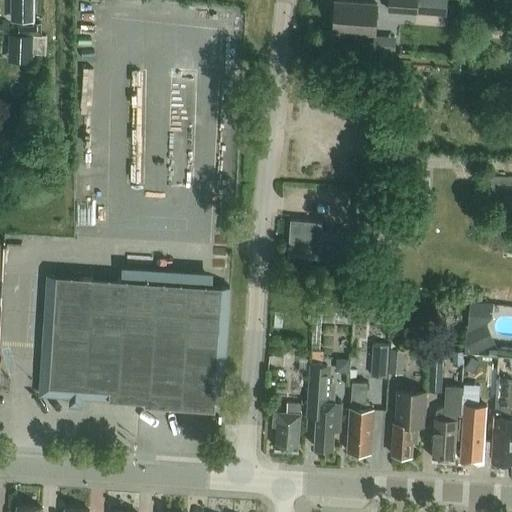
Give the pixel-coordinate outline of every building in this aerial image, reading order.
[(10,0),(11,21),(30,21),(34,21),(33,0),(10,0)] [(389,0),(389,10),(416,12),(417,0),(389,0)] [(335,1),(333,32),(374,35),(376,4),(335,1)] [(19,33),(40,33),(40,24),(35,24),(35,27),(19,27),(19,33)] [(33,35),(9,34),(8,61),(32,62),(33,35)] [(173,68),(170,183),(195,184),(197,68),(173,68)] [(384,220),(385,196),(348,195),(348,203),(356,203),(356,220),(384,220)] [(290,218),(287,255),(320,257),(353,259),(355,231),(322,229),(323,221),(290,218)] [(49,276),(40,396),(70,398),(70,407),(81,407),(81,399),(145,403),(145,407),(169,408),(215,412),(216,395),(222,396),(230,289),(49,276)] [(315,300),(312,349),(319,349),(321,321),(351,323),(352,293),(317,291),(317,300),(315,300)] [(377,310),(378,298),(362,297),(361,309),(377,310)] [(470,300),(467,331),(486,323),(492,317),(493,302),(470,300)] [(417,301),(416,319),(432,320),(433,302),(417,301)] [(282,327),(283,311),(274,310),(273,326),(282,327)] [(475,352),(497,343),(489,324),(467,333),(466,334),(464,354),(475,352)] [(425,390),(439,391),(442,340),(428,339),(425,390)] [(389,340),(388,344),(387,372),(402,373),(403,349),(398,349),(398,341),(389,340)] [(387,376),(387,372),(388,344),(373,343),(371,375),(387,376)] [(463,360),(463,350),(453,349),(453,360),(463,360)] [(473,373),(480,361),(471,356),(464,368),(473,373)] [(350,359),(336,358),(336,371),(349,372),(350,359)] [(331,400),(333,384),(324,384),(326,363),(310,362),(307,413),(316,414),(314,446),(332,447),(333,429),(339,429),(341,401),(331,400)] [(303,396),(305,374),(293,373),(291,395),(303,396)] [(511,380),(511,378),(510,378),(496,378),(496,391),(494,416),(493,416),(491,460),(495,460),(497,462),(503,462),(505,461),(511,461),(511,417),(510,417),(511,380)] [(350,406),(347,450),(370,451),(373,408),(365,407),(367,382),(352,381),(352,393),(351,393),(350,406)] [(460,414),(462,386),(445,385),(444,405),(437,409),(436,417),(434,417),(432,457),(454,459),(457,413),(460,414)] [(391,453),(411,455),(412,440),(417,440),(418,424),(423,424),(425,391),(397,389),(395,421),(393,421),(391,453)] [(296,448),(299,403),(289,402),(288,411),(276,410),(275,424),(279,424),(277,447),(296,448)] [(482,461),(486,405),(463,403),(459,459),(482,461)]
